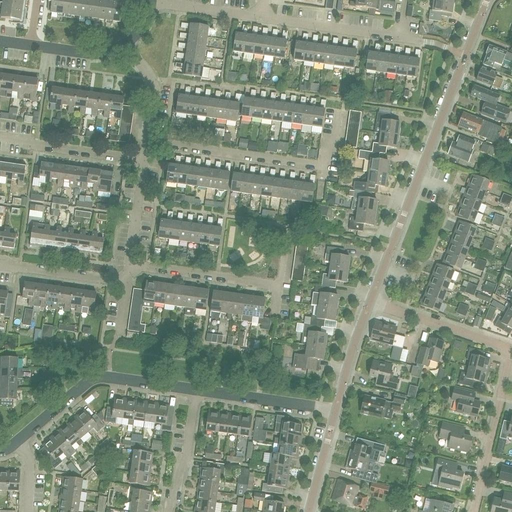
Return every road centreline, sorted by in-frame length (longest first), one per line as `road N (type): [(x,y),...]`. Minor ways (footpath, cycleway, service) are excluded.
road 1 (tertiary): [(366,302),(485,0)]
road 2 (residential): [(145,141),(334,166),(343,109)]
road 3 (residential): [(12,447),(90,380),(200,387)]
road 4 (residential): [(281,282),(127,259)]
road 5 (residential): [(510,349),(366,302)]
road 6 (residential): [(144,154),(0,136)]
road 7 (residential): [(395,37),(260,16)]
road 8 (residential): [(200,387),(333,409)]
road 9 (residential): [(200,387),(168,511)]
road 10 (residential): [(124,278),(0,263)]
